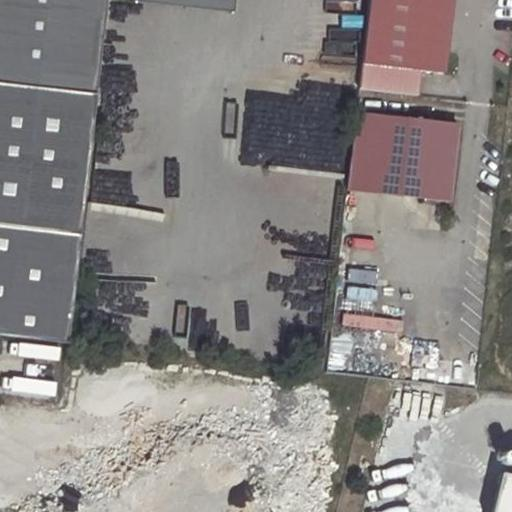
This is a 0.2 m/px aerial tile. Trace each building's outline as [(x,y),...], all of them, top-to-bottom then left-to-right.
[(0,0),(0,330),(74,338),(108,0),(0,0)] [(240,0),(138,0),(139,1),(240,11),(240,0)] [(453,0),(370,0),(364,64),(445,73),(453,0)] [(459,126),(358,116),(350,192),(451,202),(459,126)] [(511,511),(511,478),(493,475),(485,511),(511,511)]
